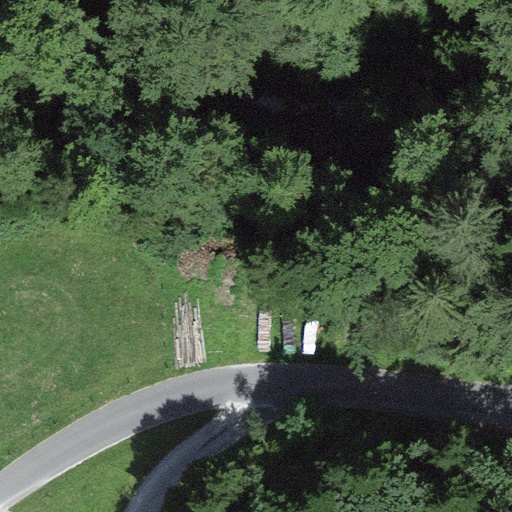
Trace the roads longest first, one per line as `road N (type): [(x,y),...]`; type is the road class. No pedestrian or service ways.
road 1 (unclassified): [(511,401),(276,379),(220,383),(103,421),(0,490)]
road 2 (track): [(141,511),(185,450),(276,379)]
